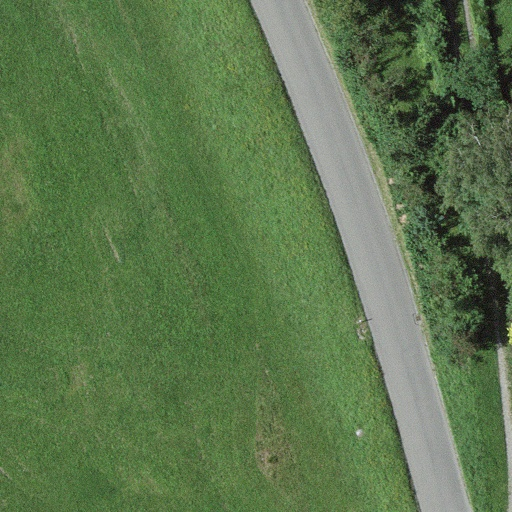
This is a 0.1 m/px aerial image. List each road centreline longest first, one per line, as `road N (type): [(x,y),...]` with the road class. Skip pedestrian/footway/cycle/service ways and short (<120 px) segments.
road 1 (tertiary): [(278,0),(444,511)]
road 2 (track): [(511,437),(458,0)]
